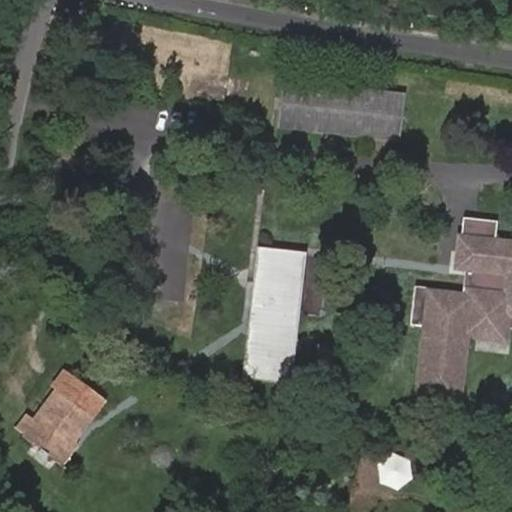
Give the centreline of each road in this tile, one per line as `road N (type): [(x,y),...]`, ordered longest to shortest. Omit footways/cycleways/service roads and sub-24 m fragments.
road 1 (residential): [(511,59),(173,0)]
road 2 (residential): [(0,216),(42,0)]
